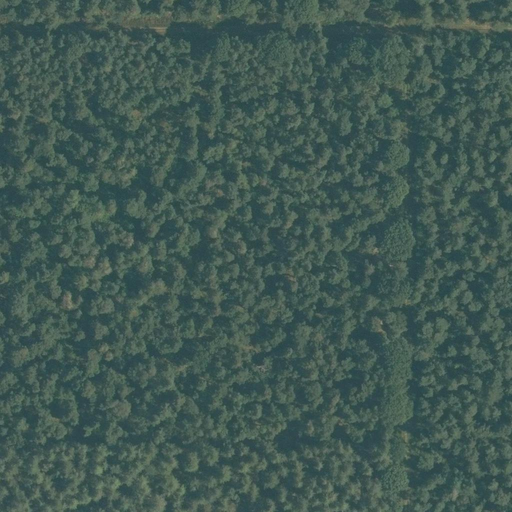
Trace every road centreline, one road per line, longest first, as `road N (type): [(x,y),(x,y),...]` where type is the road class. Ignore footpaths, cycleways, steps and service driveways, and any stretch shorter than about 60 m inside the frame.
road 1 (track): [(0,29),(511,30)]
road 2 (track): [(405,511),(405,0)]
